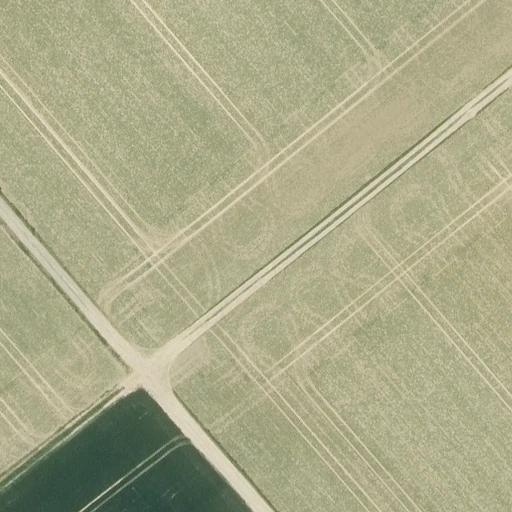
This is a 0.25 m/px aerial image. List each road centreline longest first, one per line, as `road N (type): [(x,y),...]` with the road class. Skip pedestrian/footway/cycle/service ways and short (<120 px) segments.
road 1 (track): [(159,386),(511,103)]
road 2 (track): [(0,200),(159,386)]
road 3 (track): [(1,511),(159,386)]
road 4 (track): [(159,386),(266,511)]
